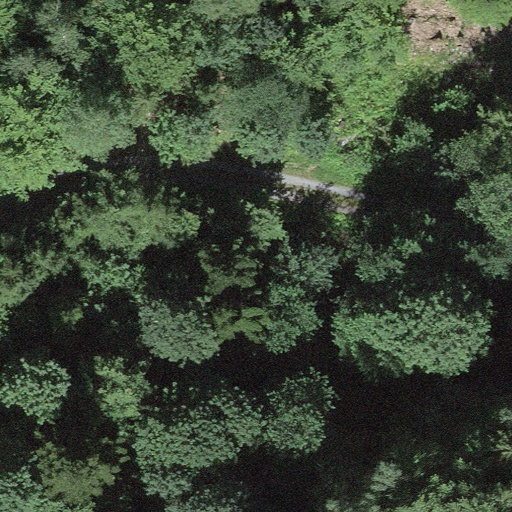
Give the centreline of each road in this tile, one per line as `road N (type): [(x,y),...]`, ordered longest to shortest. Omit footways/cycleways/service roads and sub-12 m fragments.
road 1 (track): [(511,230),(453,231),(219,173),(54,167),(0,196)]
road 2 (track): [(511,38),(376,61),(77,168)]
